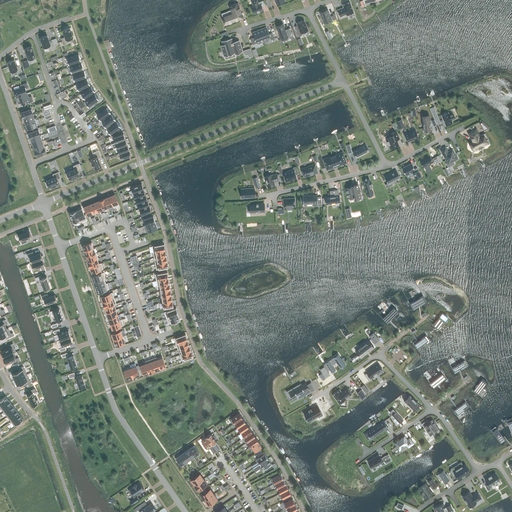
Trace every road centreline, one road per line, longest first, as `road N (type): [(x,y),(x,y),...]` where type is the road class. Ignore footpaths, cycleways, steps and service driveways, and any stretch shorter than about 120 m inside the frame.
road 1 (residential): [(184,511),(115,410),(43,202)]
road 2 (unclassified): [(43,202),(342,80)]
road 3 (residential): [(43,202),(0,77)]
road 4 (residential): [(259,197),(386,166)]
